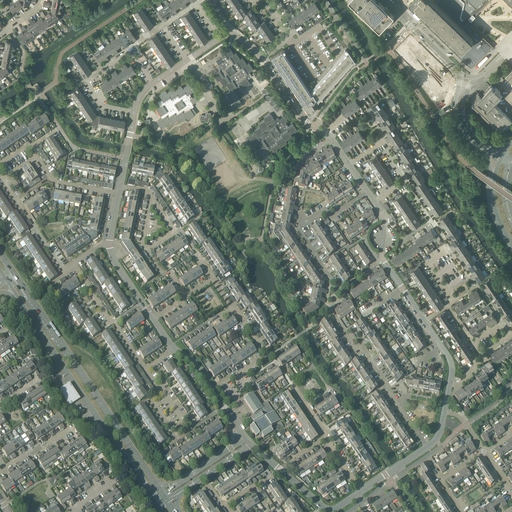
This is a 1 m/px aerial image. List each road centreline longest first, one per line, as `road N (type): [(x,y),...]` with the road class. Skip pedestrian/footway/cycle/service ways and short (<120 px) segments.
road 1 (tertiary): [(161,493),(17,275)]
road 2 (tertiary): [(8,282),(153,499)]
road 3 (residential): [(427,448),(332,315)]
road 4 (residential): [(329,280),(298,230),(301,216),(331,216),(367,192)]
road 5 (unknown): [(203,0),(84,79)]
